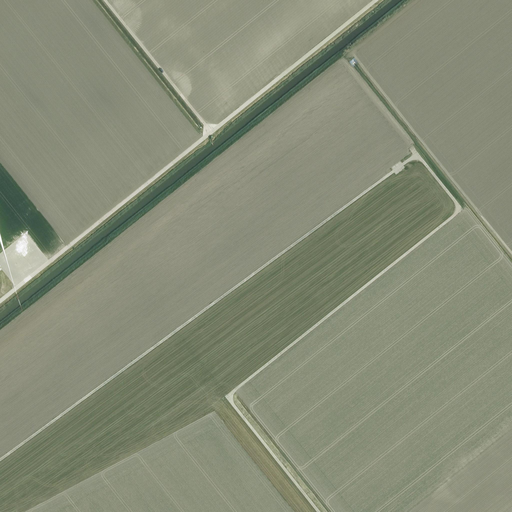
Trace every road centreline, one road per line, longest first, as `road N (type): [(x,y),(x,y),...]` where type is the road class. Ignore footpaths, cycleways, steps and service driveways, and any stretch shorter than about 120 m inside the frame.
road 1 (track): [(0,460),(417,154)]
road 2 (unclassified): [(211,132),(104,0)]
